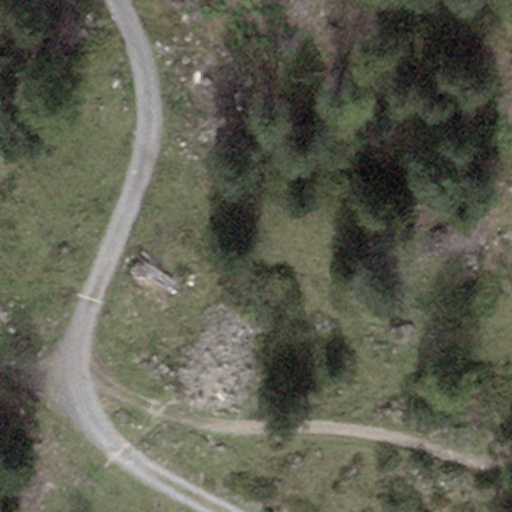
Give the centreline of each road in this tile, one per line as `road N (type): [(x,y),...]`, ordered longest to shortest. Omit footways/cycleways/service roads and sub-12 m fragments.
road 1 (track): [(121,0),(142,42),(150,118),(81,333),(73,389)]
road 2 (track): [(224,511),(115,458),(73,389)]
